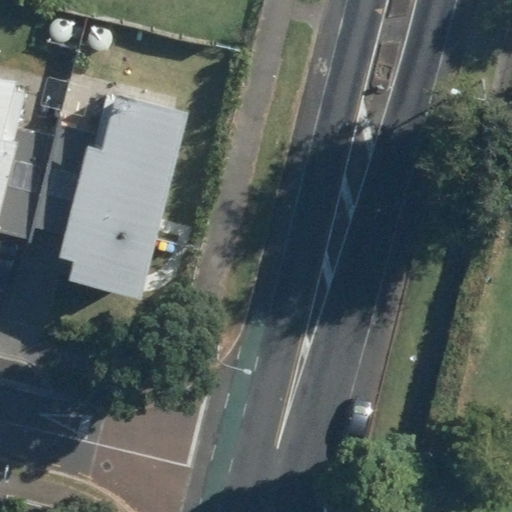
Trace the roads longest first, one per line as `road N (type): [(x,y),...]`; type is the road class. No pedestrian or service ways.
road 1 (tertiary): [(270,486),(396,0)]
road 2 (residential): [(0,420),(270,486)]
